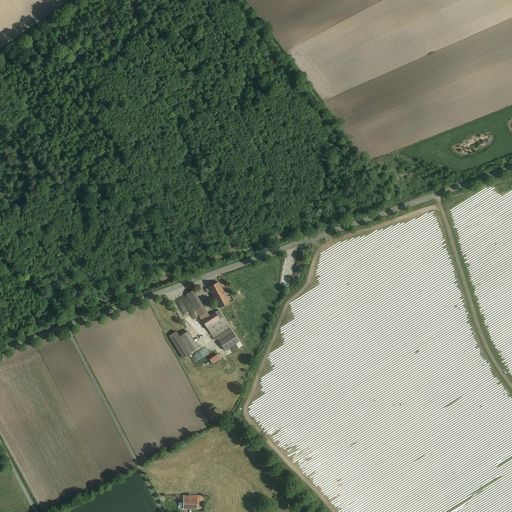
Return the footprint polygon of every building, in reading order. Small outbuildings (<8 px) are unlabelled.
[(280,285),(288,288),(291,278),(284,276),(280,285)] [(230,302),(217,282),(207,288),(221,308),(230,302)] [(207,312),(193,290),(185,295),(199,317),(199,316),(207,312)] [(207,312),(199,316),(202,321),(209,316),(207,312)] [(209,316),(202,321),(203,322),(206,327),(219,319),(215,312),(209,316)] [(219,319),(206,327),(211,334),(216,331),(227,324),(223,317),(219,319)] [(216,331),(211,334),(214,339),(230,328),(227,324),(216,331)] [(230,328),(214,339),(215,341),(217,339),(219,341),(233,332),(230,328)] [(176,332),(169,336),(183,358),(188,355),(190,354),(179,337),(176,332)] [(179,337),(190,354),(198,349),(188,332),(179,337)] [(233,332),(219,341),(225,350),(239,342),(233,332)] [(212,364),(220,358),(217,353),(208,359),(212,364)] [(203,496),(183,496),(183,509),(203,509),(203,496)]
